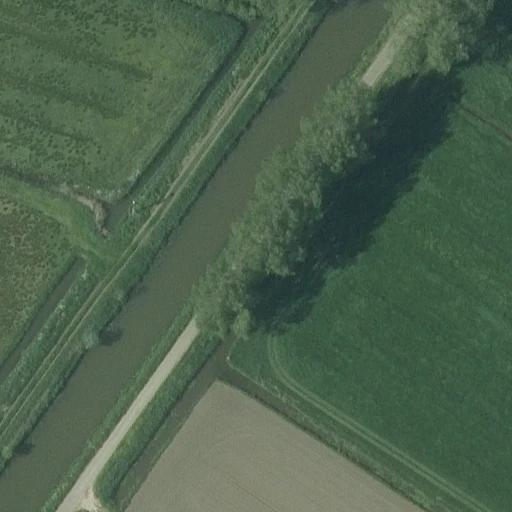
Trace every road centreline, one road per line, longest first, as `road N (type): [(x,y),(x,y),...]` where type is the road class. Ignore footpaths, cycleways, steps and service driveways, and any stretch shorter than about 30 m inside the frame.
road 1 (unclassified): [(72,511),(427,0)]
road 2 (track): [(0,437),(311,0)]
road 3 (track): [(0,190),(68,214),(70,237),(121,269)]
